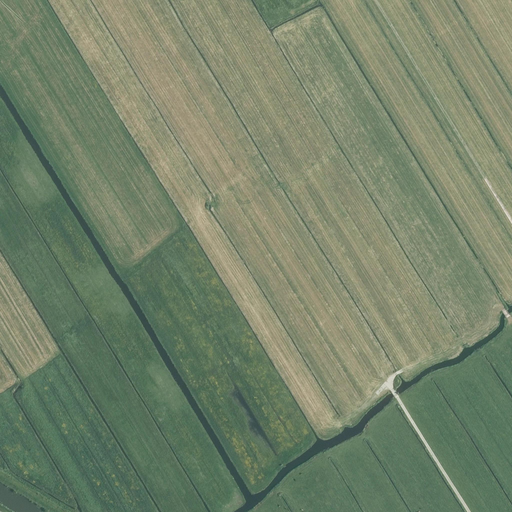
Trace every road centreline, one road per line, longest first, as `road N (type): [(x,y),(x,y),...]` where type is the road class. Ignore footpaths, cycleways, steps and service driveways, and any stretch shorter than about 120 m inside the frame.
road 1 (track): [(502,310),(401,370),(334,422)]
road 2 (track): [(469,511),(391,389)]
